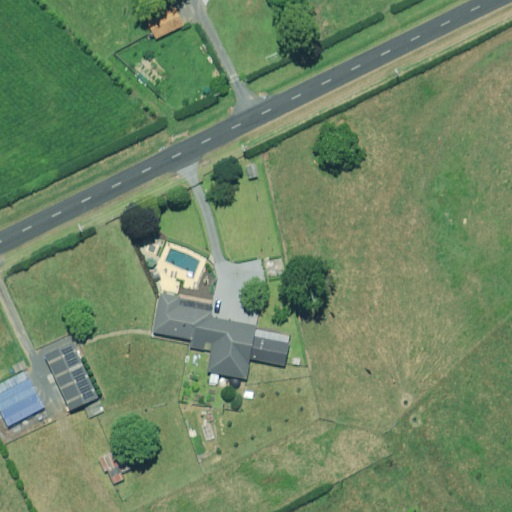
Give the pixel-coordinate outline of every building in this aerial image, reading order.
[(186,27),(178,9),(149,23),(157,40),(186,27)] [(201,307),(202,302),(163,295),(156,333),(194,341),(192,348),(214,353),(208,383),(219,385),(221,375),(249,381),(253,360),(288,366),(294,336),(259,330),(259,327),(213,319),(215,310),(201,307)] [(100,399),(76,344),(62,350),(48,356),(73,412),(100,399)] [(0,395),(31,379),(27,372),(0,386),(0,395)] [(130,471),(123,451),(101,459),(106,473),(110,472),(115,485),(128,480),(126,472),(130,471)]
